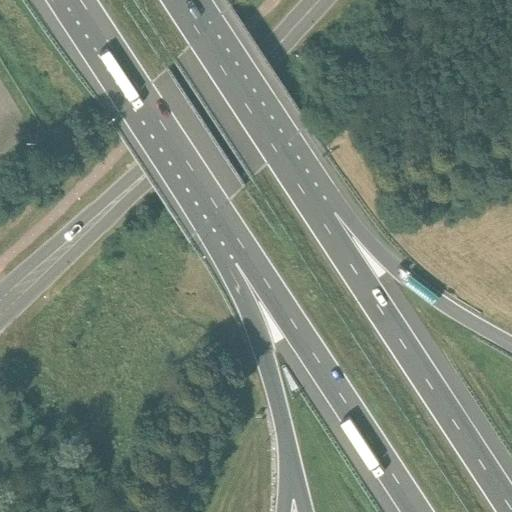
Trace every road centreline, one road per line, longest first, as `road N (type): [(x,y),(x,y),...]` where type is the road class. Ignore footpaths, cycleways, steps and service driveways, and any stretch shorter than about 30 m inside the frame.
road 1 (tertiary): [(0,308),(320,0)]
road 2 (motorway): [(511,510),(319,216)]
road 3 (motorway): [(240,246),(414,511)]
road 4 (motorway): [(78,0),(240,246)]
road 5 (motorway): [(319,216),(176,0)]
road 6 (motorway): [(511,348),(319,216)]
road 7 (motorway): [(240,246),(279,415)]
